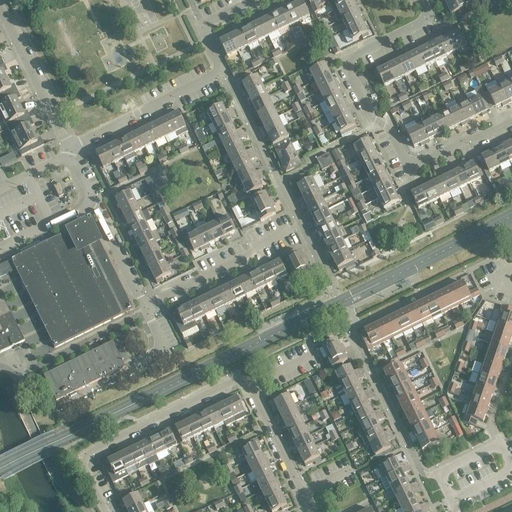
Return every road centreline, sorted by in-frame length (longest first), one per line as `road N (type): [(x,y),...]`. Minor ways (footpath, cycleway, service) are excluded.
road 1 (residential): [(511,117),(417,164),(370,116),(348,65),(352,56),(431,19),(422,0)]
road 2 (residential): [(69,153),(78,139),(221,70),(197,21),(244,0)]
road 3 (residential): [(107,511),(85,464),(90,452),(243,382),(253,388)]
road 4 (residential): [(141,304),(299,227)]
road 5 (residential): [(141,304),(69,153)]
road 6 (residential): [(0,9),(69,153)]
road 7 (residential): [(310,511),(253,388)]
